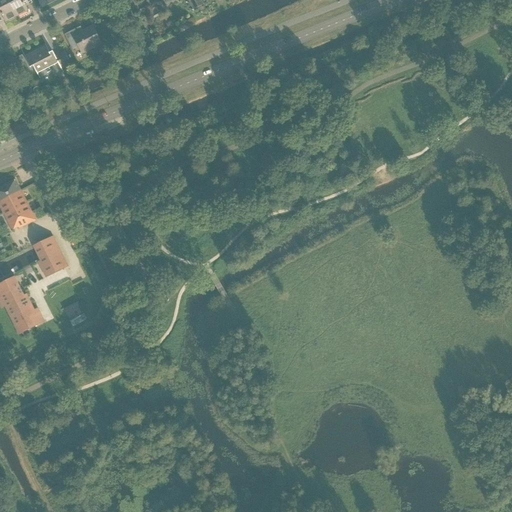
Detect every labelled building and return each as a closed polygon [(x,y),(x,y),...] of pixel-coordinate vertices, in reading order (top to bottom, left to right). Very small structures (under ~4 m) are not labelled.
[(0,0),(0,10),(6,21),(17,16),(8,0),(0,0)] [(8,0),(17,16),(30,9),(25,0),(8,0)] [(166,0),(167,1),(168,0),(190,0),(195,8),(203,4),(200,0),(166,0)] [(81,26),(65,34),(73,49),(78,47),(82,55),(102,44),(93,26),(83,31),(81,26)] [(45,44),(24,55),(30,67),(33,66),(37,73),(58,62),(61,70),(71,65),(64,51),(55,56),(53,52),(50,53),(45,44)] [(29,224),(36,220),(20,189),(15,180),(0,187),(0,207),(11,230),(19,226),(21,230),(30,226),(29,224)] [(53,236),(33,246),(34,248),(40,259),(40,261),(38,262),(45,278),(68,267),(60,251),(53,236)] [(3,295),(3,296),(7,303),(18,324),(23,321),(27,330),(35,326),(29,314),(33,312),(15,276),(7,281),(11,290),(3,294),(3,295)]
